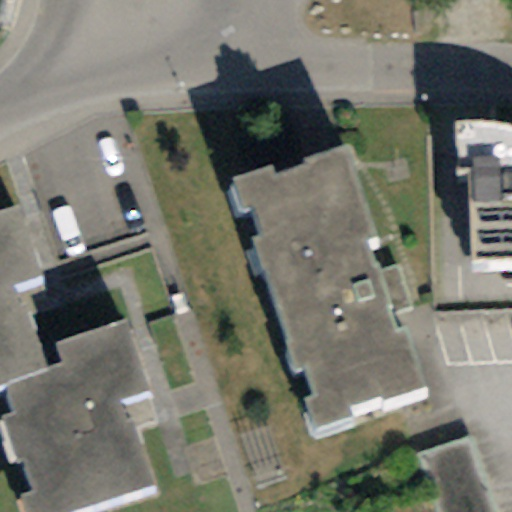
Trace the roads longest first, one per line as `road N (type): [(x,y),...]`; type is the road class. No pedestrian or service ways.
road 1 (residential): [(511,83),(280,66),(245,0)]
road 2 (residential): [(228,0),(0,104)]
